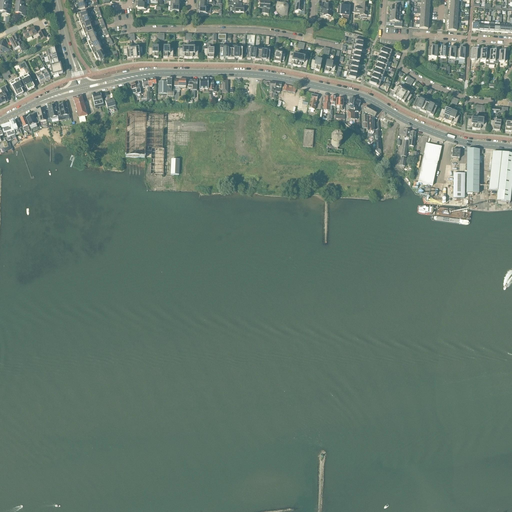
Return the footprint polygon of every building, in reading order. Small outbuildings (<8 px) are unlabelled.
[(258,0),(258,2),(260,2),(260,4),(259,5),(259,6),(260,7),(260,9),(261,9),(260,11),(260,14),(269,15),(269,10),(270,10),(270,2),(270,1),(268,1),(267,1),(266,0),(258,0)] [(4,1),(2,1),(2,2),(1,1),(0,8),(0,11),(6,12),(6,14),(9,15),(10,8),(7,8),(8,2),(6,2),(7,2),(4,1)] [(287,16),(288,1),(284,1),(284,5),(278,3),(277,6),(276,7),(276,9),(277,11),(274,12),(274,13),(277,11),(278,13),(279,14),(281,15),(283,15),(287,16)] [(390,6),(390,14),(400,15),(401,8),(403,8),(404,2),(396,1),(395,7),(390,6)] [(300,2),(295,2),(295,12),(299,12),(298,15),(305,15),(305,8),(302,8),(303,2),(300,2)] [(20,3),(18,3),(17,3),(15,13),(22,14),(22,16),(25,16),(26,10),(23,10),(23,4),(22,4),(22,3),(20,3)] [(232,8),(232,12),(235,12),(244,13),(244,8),(240,8),(240,6),(240,4),(238,4),(233,3),(233,6),(233,9),(232,8)] [(355,13),(360,14),(360,16),(367,16),(368,5),(361,4),(360,9),(359,8),(355,7),(355,13)] [(321,7),(320,14),(323,14),(323,16),(325,16),(325,17),(326,18),(328,18),(329,17),(329,16),(331,17),(332,5),(329,5),(329,6),(326,6),(326,5),(324,5),(324,8),(321,7)] [(346,6),(341,5),(341,7),(338,7),(337,16),(342,16),(342,17),(342,18),(343,18),(343,19),(344,19),(345,20),(348,20),(349,7),(346,7),(346,6)] [(77,15),(79,20),(90,17),(89,11),(77,15)] [(400,15),(390,14),(389,22),(394,22),(394,27),(402,28),(402,22),(400,21),(400,15)] [(90,17),(79,20),(81,26),(89,23),(92,22),(90,17)] [(89,23),(81,26),(83,31),(91,28),(89,23)] [(33,28),(23,33),(26,40),(37,34),(33,28)] [(85,36),(93,33),(91,28),(83,31),(85,36)] [(42,40),(46,38),(43,31),(38,33),(42,40)] [(87,41),(95,38),(93,33),(85,36),(87,41)] [(15,37),(9,40),(14,50),(19,47),(21,50),(24,48),(22,44),(19,38),(16,39),(15,37)] [(89,46),(97,43),(95,38),(87,41),(89,46)] [(4,40),(0,42),(0,54),(3,53),(7,51),(8,52),(11,51),(8,46),(7,46),(4,40)] [(92,52),(100,48),(97,43),(89,46),(92,52)] [(132,47),(134,59),(137,59),(137,58),(140,58),(139,54),(143,54),(142,48),(139,49),(139,48),(138,46),(132,47)] [(158,46),(152,46),(152,48),(152,50),(149,50),(149,57),(154,57),(154,58),(156,58),(158,59),(158,48),(158,46)] [(170,46),(164,46),(164,49),(163,49),(163,59),(165,59),(168,58),(173,58),(173,50),(170,50),(170,49),(170,46)] [(179,57),(179,58),(184,58),(186,59),(188,59),(188,46),(182,46),(182,47),(182,48),(182,50),(179,50),(179,53),(179,57)] [(188,46),(188,59),(190,59),(192,58),(198,58),(198,57),(198,50),(195,50),(195,48),(194,48),(194,46),(188,46)] [(130,59),(134,59),(132,47),(126,47),(127,50),(126,50),(123,50),(124,56),(127,55),(127,59),(130,59)] [(214,49),(214,47),(208,47),(207,49),(207,50),(204,50),(204,57),(207,57),(207,59),(214,59),(214,56),(214,50),(214,49)] [(437,57),(438,48),(437,48),(437,47),(432,47),(431,48),(428,48),(428,56),(431,57),(431,58),(436,58),(437,57)] [(441,48),(438,48),(437,57),(440,57),(440,58),(446,59),(446,58),(447,49),(446,49),(447,48),(441,47),(441,48)] [(102,53),(100,48),(92,52),(94,57),(102,53)] [(383,48),(381,54),(390,57),(392,52),(383,48)] [(450,49),(447,49),(446,58),(449,58),(449,59),(455,59),(455,58),(456,58),(456,49),(456,48),(450,48),(450,49)] [(459,50),(456,49),(456,58),(459,58),(459,60),(464,60),(464,59),(465,59),(466,50),(465,50),(465,49),(459,48),(459,50)] [(48,57),(57,55),(56,49),(46,52),(48,57)] [(470,50),(470,59),(471,59),(471,60),(470,64),(476,64),(476,61),(476,60),(479,60),(480,51),(477,51),(477,50),(471,49),(471,50),(470,50)] [(281,61),(284,62),(285,56),(282,55),(282,54),(282,51),(276,50),(276,53),(275,54),(274,60),(274,62),(280,64),(281,61)] [(480,51),(479,60),(480,60),(480,61),(485,62),(485,65),(488,65),(489,52),(486,51),(486,50),(481,50),(480,51)] [(488,65),(488,66),(495,66),(495,65),(498,65),(498,61),(498,52),(495,52),(496,51),(490,51),(490,52),(489,52),(488,65)] [(499,52),(498,52),(498,61),(498,62),(504,63),(504,62),(507,62),(508,53),(505,53),(505,52),(499,51),(499,52)] [(102,53),(94,57),(97,62),(99,60),(100,62),(101,62),(104,60),(103,58),(105,57),(102,53)] [(297,67),(299,55),(293,54),(293,56),(292,57),(289,57),(288,64),(293,65),(293,66),(294,66),(297,67)] [(388,62),(390,57),(381,54),(379,59),(388,62)] [(305,56),(299,55),(297,67),(300,67),(301,67),(306,68),(308,61),(305,60),(305,59),(305,56)] [(315,61),(315,62),(312,61),(310,69),(315,70),(315,71),(316,71),(319,72),(321,62),(322,60),(316,58),(315,61)] [(386,67),(388,62),(379,59),(377,64),(386,67)] [(326,63),(324,73),(327,74),(329,73),(334,74),(336,67),(332,66),(333,65),(332,65),(333,62),(327,61),(327,63),(326,63)] [(25,63),(18,67),(20,70),(21,71),(23,69),(25,72),(28,69),(27,67),(25,63)] [(384,72),(386,67),(377,64),(375,69),(384,72)] [(63,74),(60,65),(51,68),(51,70),(48,71),(46,71),(49,77),(63,74)] [(45,69),(40,71),(46,82),(51,80),(49,77),(46,71),(45,69)] [(383,77),(384,72),(375,69),(374,74),(383,77)] [(9,71),(2,75),(4,78),(5,81),(9,79),(8,77),(11,75),(9,71)] [(46,82),(40,71),(35,74),(36,76),(41,85),(46,82)] [(383,77),(374,74),(372,79),(381,82),(383,77)] [(28,75),(19,79),(24,90),(25,90),(24,89),(26,88),(28,92),(35,88),(34,87),(30,80),(28,76),(28,75)] [(19,79),(10,84),(10,85),(13,89),(16,96),(17,97),(23,94),(22,91),(24,89),(24,90),(19,79)] [(155,79),(148,81),(149,88),(150,88),(152,88),(152,86),(156,85),(155,79)] [(174,92),(174,90),(171,90),(172,79),(166,79),(166,83),(166,94),(166,95),(167,95),(167,97),(174,97),(174,92)] [(208,80),(199,79),(199,90),(208,90),(208,80)] [(381,82),(372,79),(370,84),(379,88),(381,82)] [(150,92),(150,88),(149,88),(148,81),(148,80),(142,81),(143,89),(147,88),(148,93),(150,92)] [(186,80),(174,80),(174,90),(179,90),(181,90),(181,89),(185,89),(186,80)] [(282,84),(276,83),(275,89),(273,89),(272,94),(275,95),(276,92),(280,93),(281,88),(281,89),(282,84)] [(395,98),(398,100),(405,89),(400,86),(399,88),(398,88),(396,87),(393,91),(395,93),(393,96),(396,98),(395,98)] [(0,90),(0,100),(2,105),(8,102),(5,96),(8,95),(5,88),(0,90)] [(405,89),(398,100),(401,102),(404,103),(406,100),(409,101),(412,97),(409,95),(410,93),(405,89)] [(101,94),(92,96),(93,98),(93,99),(95,107),(103,105),(102,101),(101,94)] [(312,95),(309,109),(314,110),(318,97),(312,95)] [(83,102),(82,97),(82,96),(73,99),(79,119),(87,116),(84,103),(83,103),(83,102)] [(418,110),(423,99),(418,97),(417,99),(413,108),(416,109),(418,110)] [(109,101),(105,102),(107,109),(111,108),(116,107),(113,99),(109,101)] [(423,99),(418,110),(420,111),(423,112),(428,101),(423,99)] [(428,114),(433,103),(428,101),(423,112),(426,114),(426,113),(428,114)] [(438,105),(433,103),(428,114),(430,115),(429,115),(433,117),(437,108),(438,105)] [(60,111),(57,112),(58,117),(58,118),(62,118),(62,117),(69,115),(66,104),(59,106),(60,111)] [(49,112),(46,113),(47,120),(51,119),(51,118),(58,117),(57,112),(55,106),(48,107),(49,112)] [(364,109),(364,111),(365,111),(364,112),(374,118),(377,112),(368,106),(367,108),(366,107),(365,108),(364,109)] [(446,122),(447,122),(451,110),(446,108),(445,111),(444,111),(444,112),(441,111),(438,118),(444,120),(443,120),(446,122)] [(47,125),(44,109),(37,111),(39,123),(40,122),(41,126),(47,125)] [(457,113),(451,110),(447,122),(449,123),(451,123),(456,124),(459,117),(456,116),(456,115),(457,113)] [(127,115),(125,158),(136,158),(140,158),(145,158),(146,149),(151,149),(151,158),(151,176),(164,176),(164,150),(163,150),(164,117),(148,116),(142,116),(142,113),(131,113),(131,116),(127,115)] [(30,128),(36,125),(39,124),(37,119),(34,120),(33,116),(26,119),(30,128)] [(475,130),(476,130),(477,118),(471,117),(471,120),(471,121),(468,120),(467,128),(472,129),(475,130)] [(24,118),(20,120),(23,125),(22,126),(24,130),(25,133),(27,132),(30,131),(29,128),(28,126),(27,126),(24,118)] [(477,118),(476,130),(478,130),(480,130),(486,130),(486,123),(483,122),(483,121),(483,119),(477,118)] [(500,125),(500,122),(500,120),(494,119),(494,121),(494,123),(490,122),(490,129),(493,129),(493,131),(499,132),(499,129),(500,129),(500,125)] [(14,122),(18,131),(19,133),(21,137),(23,136),(22,133),(20,129),(21,129),(18,120),(14,122)] [(8,125),(1,127),(4,135),(6,134),(8,142),(11,141),(16,139),(15,136),(15,134),(14,132),(12,127),(13,127),(11,123),(8,125)] [(410,131),(404,130),(403,137),(404,137),(400,166),(405,167),(410,131)] [(304,131),(303,147),(312,148),(314,131),(304,131)] [(340,136),(333,135),(332,139),(330,141),(330,147),(327,147),(326,150),(333,150),(333,149),(338,149),(341,146),(341,142),(340,139),(340,136)] [(441,147),(426,144),(418,183),(432,186),(441,147)] [(466,187),(466,194),(478,194),(479,154),(483,155),(483,151),(467,149),(466,178),(467,178),(466,187)] [(459,159),(460,151),(452,150),(452,158),(459,159)] [(502,153),(493,152),(488,191),(497,192),(496,202),(510,203),(511,180),(511,154),(507,154),(502,153)] [(172,160),(171,175),(179,175),(180,160),(172,160)] [(464,199),(465,174),(453,174),(453,199),(464,199)]
